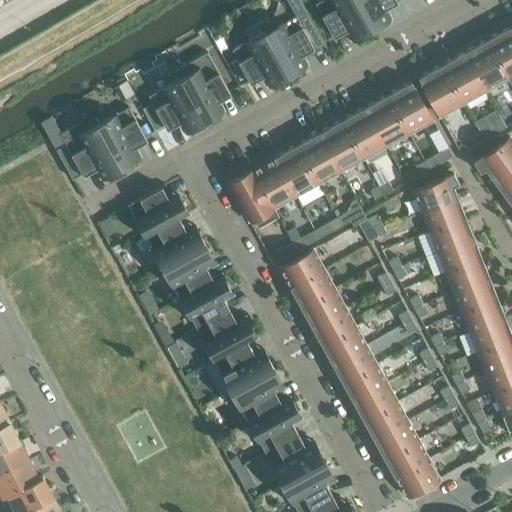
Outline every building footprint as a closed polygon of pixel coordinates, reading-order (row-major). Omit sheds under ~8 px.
[(371,28),(354,0),(320,0),(315,3),(333,36),(346,29),(351,38),(370,28),(371,28)] [(396,0),(354,0),(371,28),(371,27),(390,17),(385,8),(397,1),(396,0)] [(295,14),(264,32),(287,74),(288,74),(287,73),(306,63),(301,54),(314,47),(313,47),(301,24),(295,14)] [(311,19),(301,24),(313,47),(323,42),(311,19)] [(487,38),(511,82),(511,29),(510,25),(487,38)] [(287,74),(264,32),(232,49),(250,82),(262,76),(267,84),(286,74),(287,74)] [(511,82),(487,38),(464,50),(486,89),(508,77),(511,85),(511,82)] [(442,63),(463,102),(486,89),(464,50),(442,63)] [(237,58),(231,62),(240,79),(246,75),(237,58)] [(212,60),(180,78),(204,120),(204,119),(223,109),(218,100),(230,93),(212,60)] [(463,102),(442,63),(418,76),(440,115),(463,102)] [(204,120),(180,78),(148,95),(152,102),(164,123),(167,128),(179,122),(184,130),(203,120),(204,121),(204,120)] [(129,80),(119,83),(125,98),(134,95),(129,80)] [(387,93),(408,132),(432,119),(411,80),(387,93)] [(408,132),(387,93),(364,106),(386,145),(408,132)] [(152,102),(142,108),(154,129),(164,123),(152,102)] [(129,106),(97,124),(120,167),(120,166),(121,166),(120,166),(139,155),(134,146),(147,139),(129,106)] [(386,145),(364,106),(341,118),(363,157),(386,145)] [(319,131),(340,170),(363,157),(341,118),(319,131)] [(120,167),(97,124),(85,130),(80,121),(60,133),(83,175),(96,168),(100,176),(119,166),(120,166),(120,167)] [(479,130),(484,139),(492,134),(488,125),(479,130)] [(484,139),(479,130),(470,135),(474,144),(484,139)] [(340,170),(319,131),(296,143),(318,182),(340,170)] [(511,162),(511,139),(509,136),(487,152),(473,160),(479,171),(485,168),(492,177),(511,162)] [(318,182),(296,143),(273,156),(295,195),(318,182)] [(424,160),(429,169),(438,164),(433,155),(424,160)] [(295,195),(273,156),(273,157),(251,170),(277,216),(278,216),(273,207),(295,195)] [(429,169),(424,160),(415,165),(420,174),(429,169)] [(504,194),(511,188),(511,162),(492,177),(504,194)] [(277,216),(251,170),(228,183),(249,221),(253,218),(258,227),(277,216)] [(421,210),(457,196),(453,185),(458,182),(453,171),(438,179),(413,189),(421,210)] [(378,185),(383,194),(392,189),(388,180),(378,185)] [(383,194),(378,185),(370,190),(374,199),(383,194)] [(188,212),(177,193),(168,198),(161,186),(128,204),(146,236),(188,212)] [(457,196),(421,210),(429,230),(465,216),(457,196)] [(337,216),(342,225),(350,220),(346,211),(337,216)] [(146,236),(163,266),(205,243),(205,242),(204,243),(194,224),(185,229),(179,218),(188,213),(188,212),(146,236)] [(376,213),(367,218),(372,227),(381,222),(376,213)] [(342,225),(337,216),(328,221),(333,230),(342,225)] [(465,216),(429,230),(437,250),(473,236),(465,216)] [(363,232),(372,227),(367,218),(358,223),(363,232)] [(381,222),(372,227),(377,236),(386,231),(381,222)] [(377,236),(372,227),(363,232),(368,241),(377,236)] [(305,245),(300,236),(291,241),(296,250),(305,245)] [(473,236),(437,250),(445,270),(481,256),(473,236)] [(291,242),(282,246),(287,255),(296,250),(291,242)] [(118,243),(111,247),(114,253),(121,249),(118,243)] [(222,274),(221,273),(212,278),(206,267),(215,263),(205,244),(205,243),(163,266),(180,297),(222,274)] [(290,287),(324,268),(313,248),(280,266),(290,285),(289,286),(290,287)] [(393,269),(401,265),(397,256),(388,261),(393,269)] [(489,276),(481,256),(445,270),(453,291),(489,276)] [(406,274),(401,265),(393,269),(398,278),(406,274)] [(324,268),(290,287),(300,306),(334,287),(324,268)] [(382,285),(390,280),(385,271),(377,276),(382,285)] [(231,309),(230,309),(224,298),(232,293),(222,274),(180,297),(197,328),(231,309)] [(497,297),(489,276),(453,291),(461,311),(497,297)] [(395,289),(390,280),(382,285),(387,294),(395,289)] [(311,324),(345,306),(334,287),(300,306),(311,324)] [(414,308),(423,303),(418,294),(409,299),(414,308)] [(505,317),(497,297),(461,311),(469,331),(505,317)] [(153,302),(144,307),(148,315),(157,310),(153,302)] [(427,312),(423,303),(414,308),(419,317),(427,312)] [(345,306),(311,324),(321,343),(355,325),(345,306)] [(256,336),(245,316),(236,321),(230,310),(231,310),(230,310),(231,310),(231,309),(197,328),(214,359),(256,336)] [(397,314),(402,323),(411,318),(406,309),(397,314)] [(511,336),(511,334),(505,317),(469,331),(477,351),(511,336)] [(416,327),(411,318),(402,323),(407,332),(416,327)] [(355,325),(321,343),(332,362),(365,344),(355,325)] [(435,346),(444,341),(439,332),(430,337),(435,346)] [(214,359),(230,389),(273,366),(273,365),(273,366),(273,365),(272,365),(262,347),(253,352),(247,342),(256,337),(256,336),(214,359)] [(511,360),(511,336),(477,351),(485,371),(511,360)] [(175,341),(165,347),(170,356),(180,350),(175,341)] [(444,341),(435,346),(440,355),(449,350),(444,341)] [(342,381),(376,363),(365,344),(332,362),(342,381)] [(418,352),(423,361),(432,356),(427,347),(418,352)] [(383,363),(395,395),(408,390),(404,379),(407,378),(403,369),(415,364),(410,352),(383,363)] [(437,365),(432,356),(423,361),(428,370),(437,365)] [(511,383),(511,360),(485,371),(493,391),(511,383)] [(352,400),(386,381),(376,363),(342,381),(352,400)] [(230,389),(248,421),(290,397),(289,396),(280,401),(275,391),(283,386),(273,367),(273,366),(230,389)] [(460,370),(451,375),(456,384),(465,379),(460,370)] [(470,388),(465,379),(456,384),(461,393),(470,388)] [(386,381),(352,400),(363,419),(397,400),(386,381)] [(511,383),(493,391),(501,411),(511,406),(511,383)] [(439,390),(444,399),(453,394),(448,385),(439,390)] [(458,403),(453,394),(444,399),(449,408),(458,403)] [(248,421),(265,451),(299,433),(299,432),(298,433),(298,432),(298,433),(292,422),(300,417),(290,397),(248,421)] [(397,400),(363,419),(373,438),(407,419),(397,400)] [(0,424),(9,420),(0,402),(0,424)] [(511,406),(501,411),(509,432),(511,431),(511,406)] [(472,413),(477,422),(486,417),(481,408),(472,413)] [(486,417),(477,422),(482,431),(491,426),(486,417)] [(418,438),(407,419),(373,438),(384,457),(418,438)] [(0,448),(19,439),(9,420),(0,424),(0,448)] [(465,437),(474,432),(469,423),(460,428),(465,437)] [(479,441),(474,432),(465,437),(470,446),(479,441)] [(325,459),(324,458),(324,459),(324,458),(313,440),(304,444),(298,434),(299,433),(298,433),(299,433),(265,451),(282,482),(325,459)] [(394,476),(428,457),(418,438),(384,457),(394,476)] [(0,472),(28,458),(19,439),(0,448),(0,472)] [(236,456),(228,460),(233,469),(241,465),(236,456)] [(428,457),(394,476),(395,477),(396,476),(406,495),(439,477),(428,457)] [(0,472),(0,496),(42,475),(41,474),(38,477),(28,458),(0,472)] [(282,482),(298,511),(300,511),(333,495),(326,483),(335,478),(325,459),(282,482)] [(241,465),(233,469),(238,479),(248,473),(243,464),(241,465)] [(7,511),(17,511),(52,495),(42,475),(0,496),(0,497),(0,498),(7,511)] [(60,511),(52,495),(17,511),(60,511)] [(333,495),(300,511),(353,511),(347,501),(338,506),(332,495),(333,495)]
